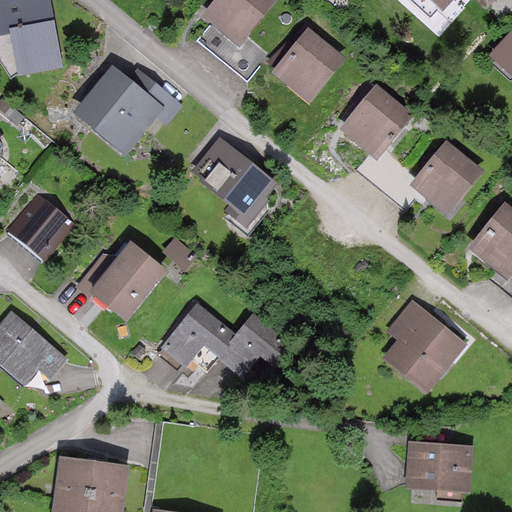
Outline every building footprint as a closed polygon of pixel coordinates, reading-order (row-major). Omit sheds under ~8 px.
[(64,70),(51,0),(0,0),(0,36),(1,39),(10,38),(18,80),(64,70)] [(278,4),(273,0),(217,0),(203,19),(241,50),(278,4)] [(425,0),(442,15),(456,0),(478,0),(489,10),(496,0),(425,0)] [(347,61),(308,30),(272,75),(311,107),(347,61)] [(511,33),(488,59),(511,79),(511,33)] [(134,85),(112,68),(73,118),(126,161),(157,121),(166,127),(184,107),(142,74),(134,85)] [(414,118),(376,88),(340,133),(378,163),(414,118)] [(58,105),(46,108),(55,138),(69,111),(58,105)] [(485,174),(446,143),(411,189),(449,219),(485,174)] [(229,147),(199,185),(228,210),(224,215),(247,235),(270,205),(266,202),(278,187),(271,181),(254,167),(229,147)] [(76,226),(39,194),(6,231),(44,264),(76,226)] [(511,279),(511,210),(505,205),(468,251),(508,284),(511,279)] [(197,258),(174,238),(162,254),(185,273),(197,258)] [(168,276),(131,244),(120,258),(103,256),(77,290),(90,300),(92,299),(127,327),(168,276)] [(425,398),(468,348),(413,302),(386,334),(399,343),(382,361),(425,398)] [(203,346),(220,359),(235,340),(198,310),(166,350),(187,366),(203,346)] [(69,362),(11,314),(0,327),(0,368),(25,390),(39,373),(51,384),(69,362)] [(235,340),(220,359),(243,377),(250,368),(265,380),(290,350),(252,320),(235,340)] [(171,388),(185,372),(167,355),(152,371),(171,388)] [(474,450),(410,445),(405,491),(471,497),(474,450)] [(125,511),(131,471),(61,459),(52,511),(125,511)]
